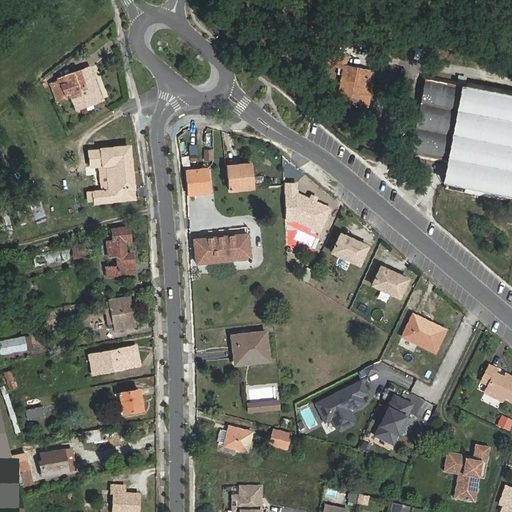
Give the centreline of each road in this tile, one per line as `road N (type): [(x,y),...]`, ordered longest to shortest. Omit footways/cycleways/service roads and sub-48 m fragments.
road 1 (tertiary): [(176,511),(175,265),(156,125),(180,88)]
road 2 (residential): [(223,93),(340,172),(511,319)]
